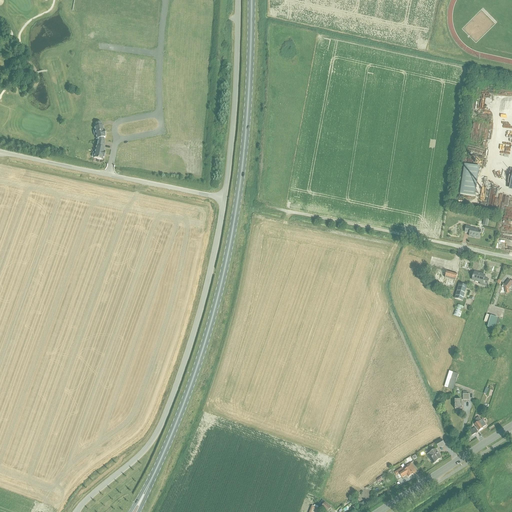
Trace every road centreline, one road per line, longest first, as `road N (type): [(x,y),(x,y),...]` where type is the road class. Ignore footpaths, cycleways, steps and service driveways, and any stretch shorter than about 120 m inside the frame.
road 1 (primary): [(149,483),(194,374),(231,236),(251,0)]
road 2 (unclassified): [(75,511),(138,456),(161,422),(192,338),(224,198)]
road 3 (unclassified): [(511,258),(261,205)]
road 4 (unclassified): [(224,198),(237,0)]
road 5 (tertiary): [(380,511),(511,427)]
